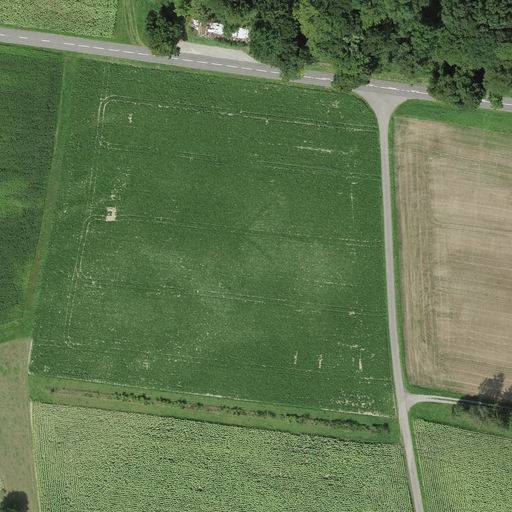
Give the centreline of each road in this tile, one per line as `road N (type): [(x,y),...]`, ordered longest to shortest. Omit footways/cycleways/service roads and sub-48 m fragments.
road 1 (unclassified): [(385,87),(393,332),(420,511)]
road 2 (tertiary): [(385,87),(0,36)]
road 3 (tertiary): [(511,105),(385,87)]
